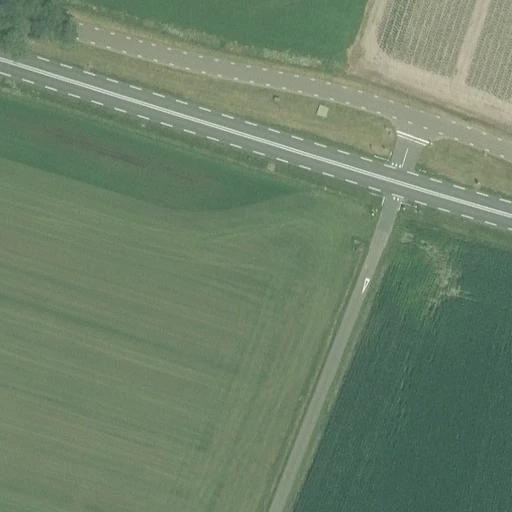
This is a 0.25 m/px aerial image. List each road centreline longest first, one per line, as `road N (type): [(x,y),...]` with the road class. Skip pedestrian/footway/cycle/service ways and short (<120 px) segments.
road 1 (unclassified): [(419,118),(0,9)]
road 2 (primary): [(399,185),(0,61)]
road 3 (unclassified): [(273,511),(399,185)]
